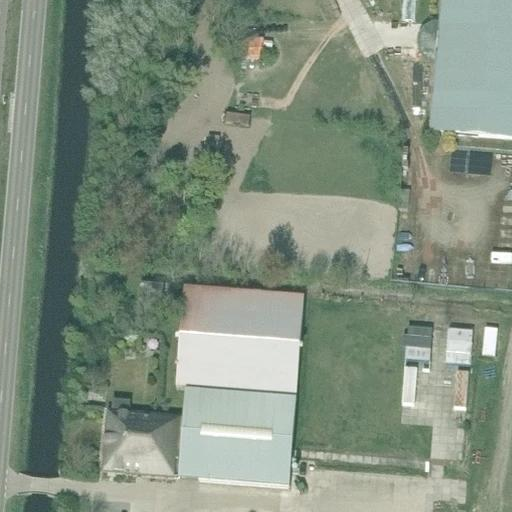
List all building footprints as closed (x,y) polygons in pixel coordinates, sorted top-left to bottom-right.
[(511,0),(444,0),(433,136),(511,142),(511,0)] [(252,126),(256,111),(234,105),(230,121),(252,126)] [(455,145),(453,162),(463,163),(464,146),(455,145)] [(163,289),(144,287),(140,287),(139,302),(162,304),(163,289)] [(289,492),(304,300),(184,291),(176,391),(186,392),(184,421),(108,414),(102,475),(173,482),(289,492)] [(424,317),(417,449),(469,452),(472,397),(471,397),(472,378),(458,377),(459,362),(462,362),(461,372),(473,373),(476,320),(424,317)] [(490,321),(488,349),(502,349),(504,321),(490,321)] [(478,484),(490,486),(494,453),(482,451),(478,484)]
